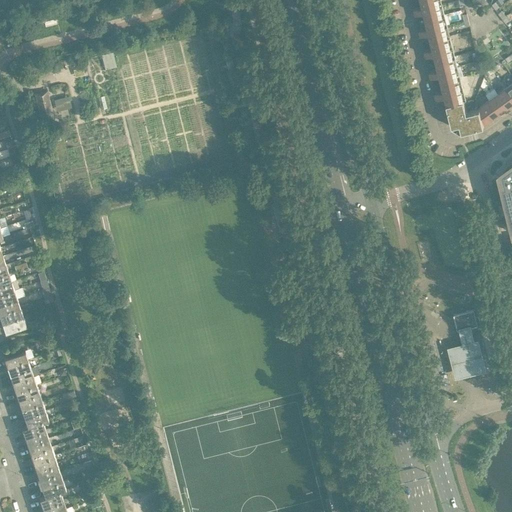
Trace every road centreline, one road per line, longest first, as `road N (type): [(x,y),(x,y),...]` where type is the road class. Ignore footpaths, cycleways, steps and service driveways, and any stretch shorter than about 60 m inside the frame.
road 1 (secondary): [(437,457),(370,200)]
road 2 (secondary): [(288,0),(340,207)]
road 3 (unclassified): [(382,511),(331,308)]
road 4 (secondary): [(370,200),(316,0)]
road 5 (secondary): [(369,326),(423,511)]
road 6 (residential): [(435,132),(402,0)]
road 7 (unclassified): [(469,164),(484,186),(511,292)]
road 8 (unclassified): [(331,308),(307,215),(340,207)]
road 9 (secondary): [(340,207),(369,326)]
